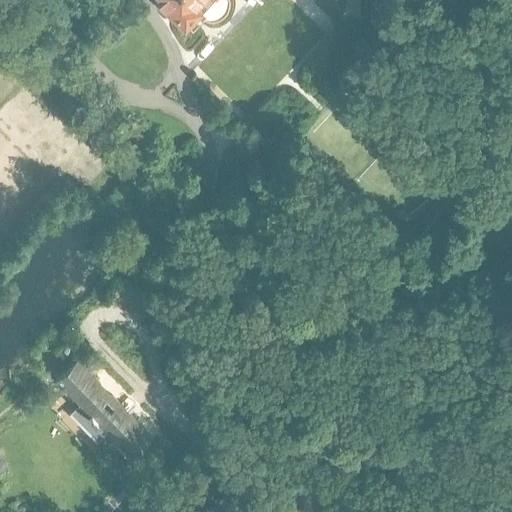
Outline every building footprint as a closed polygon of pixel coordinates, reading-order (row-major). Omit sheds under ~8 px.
[(154,0),(184,27),(203,7),(198,4),(201,0),(154,0)] [(374,104),(396,123),(407,111),(385,92),(374,104)] [(121,276),(110,301),(144,315),(154,290),(121,276)] [(77,358),(55,379),(79,404),(79,403),(90,414),(88,416),(94,422),(96,420),(107,431),(106,432),(121,447),(130,457),(152,435),(77,358)] [(371,437),(388,423),(375,407),(358,421),(371,437)]
